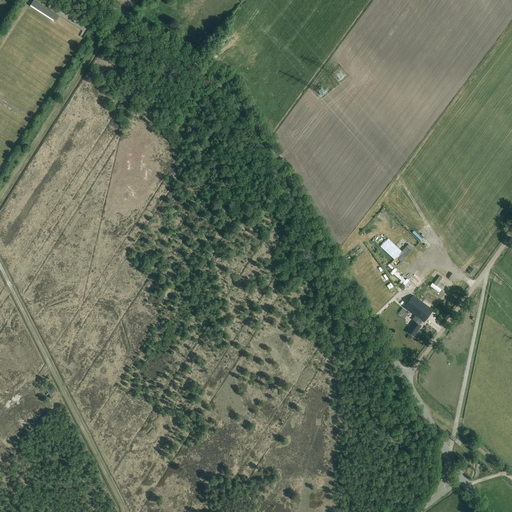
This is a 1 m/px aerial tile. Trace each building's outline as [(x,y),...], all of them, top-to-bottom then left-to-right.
[(33,0),(30,6),(55,23),(60,16),(34,0),(33,0)] [(423,242),(428,247),(432,243),(427,238),(423,242)] [(405,257),(413,249),(408,244),(400,253),(401,254),(397,259),(401,262),(405,258),(405,257)] [(468,281),(473,286),(477,282),(473,277),(468,281)] [(442,299),(447,293),(436,283),(431,289),(442,299)] [(421,326),(419,325),(422,321),(424,322),(433,310),(413,296),(404,308),(419,319),(416,323),(414,321),(407,332),(414,337),(421,326)] [(46,389),(51,396),(53,395),(52,394),(55,392),(51,387),(48,389),(47,388),(46,389)]
